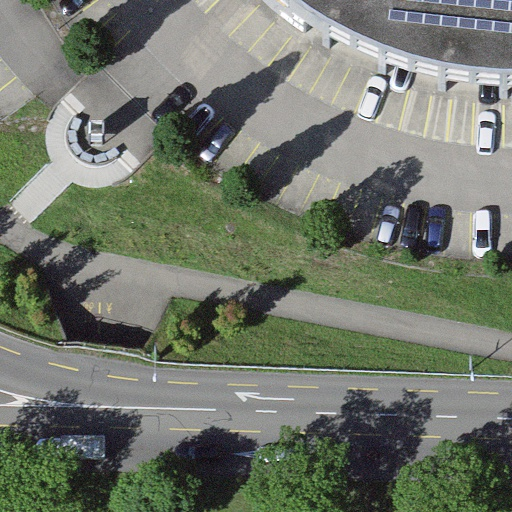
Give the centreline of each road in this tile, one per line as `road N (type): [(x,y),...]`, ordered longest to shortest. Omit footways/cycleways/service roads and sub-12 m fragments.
road 1 (primary): [(511,464),(215,455)]
road 2 (secondary): [(215,455),(0,371)]
road 3 (primary): [(215,455),(0,449)]
